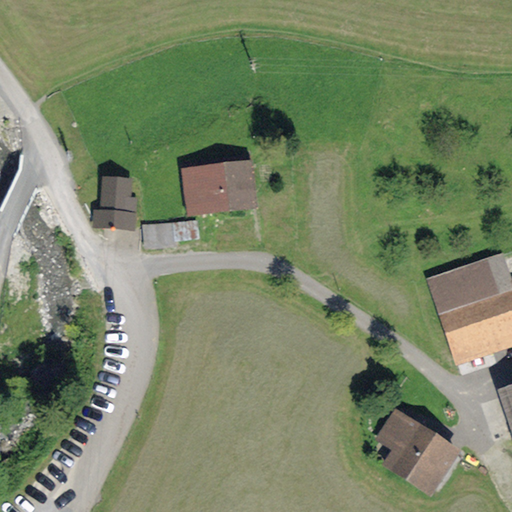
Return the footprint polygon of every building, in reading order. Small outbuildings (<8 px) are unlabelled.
[(74,125),(54,134),(64,156),(85,147),(74,125)] [(253,168),(183,174),(186,218),(257,212),(253,168)] [(93,231),(136,233),(138,200),(131,199),(132,182),(103,180),(101,212),(94,212),(93,231)] [(197,223),(172,225),(174,244),(199,242),(197,223)] [(172,225),(142,227),(143,251),(174,249),(174,244),(172,225)] [(511,288),(501,256),(429,281),(459,367),(511,348),(511,288)] [(463,461),(395,414),(375,442),(393,454),(382,470),(432,504),(463,461)]
